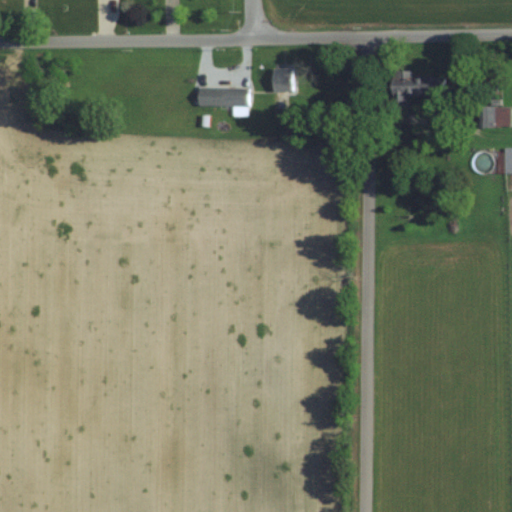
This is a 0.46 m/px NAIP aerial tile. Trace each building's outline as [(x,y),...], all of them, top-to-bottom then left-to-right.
[(293,91),(293,68),(273,68),(273,91),(293,91)] [(405,95),(443,95),(443,77),(410,77),(410,71),(393,71),(393,107),(405,107),(405,95)] [(199,106),(248,106),(248,88),(199,88),(199,106)] [(511,107),(477,107),(477,127),(498,127),(498,122),(511,122),(511,107)] [(511,151),(511,148),(503,148),(503,174),(511,173),(511,151)]
